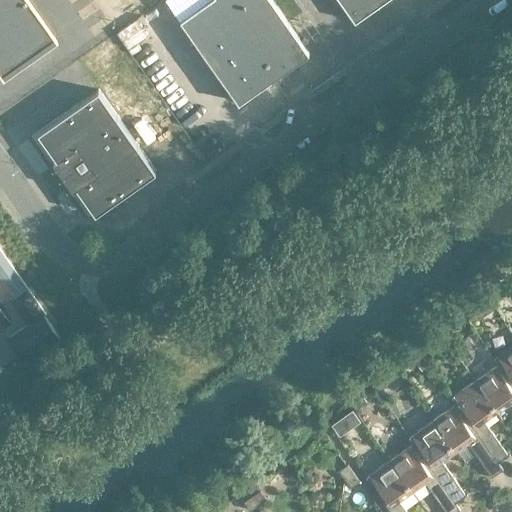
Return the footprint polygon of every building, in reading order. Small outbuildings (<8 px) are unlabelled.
[(56,35),(31,0),(0,0),(0,70),(2,74),(56,35)] [(206,0),(180,18),(239,101),(309,52),(272,0),(206,0)] [(383,0),(340,0),(355,20),(383,0)] [(96,212),(134,185),(156,170),(98,89),(38,131),(57,158),(54,160),(68,180),(73,188),(77,186),(96,212)] [(0,274),(16,298),(28,290),(9,263),(0,250),(0,274)] [(44,314),(9,336),(25,360),(60,338),(44,315),(44,314)] [(511,343),(494,356),(498,363),(499,363),(511,381),(511,343)] [(511,381),(499,363),(498,363),(475,379),(498,412),(511,402),(511,403),(511,381)] [(498,412),(475,379),(451,396),(456,403),(456,402),(498,462),(508,454),(485,421),(498,412)] [(351,401),(356,408),(367,401),(362,394),(351,401)] [(456,402),(456,403),(432,419),(455,451),(468,442),(492,476),(503,468),(498,462),(456,402)] [(352,410),(345,415),(353,425),(359,420),(352,410)] [(455,451),(432,419),(408,436),(413,443),(413,442),(455,501),(466,494),(442,461),(455,451)] [(413,442),(413,443),(390,459),(413,491),(426,482),(446,511),(454,511),(460,508),(455,501),(413,442)] [(413,491),(390,459),(366,476),(391,511),(407,511),(400,500),(413,491)] [(353,471),(348,463),(339,469),(345,478),(353,471)] [(359,480),(353,471),(345,478),(350,486),(359,480)] [(260,489),(255,482),(247,487),(252,495),(258,504),(267,498),(260,489)] [(258,504),(252,495),(244,501),(250,510),(258,504)]
